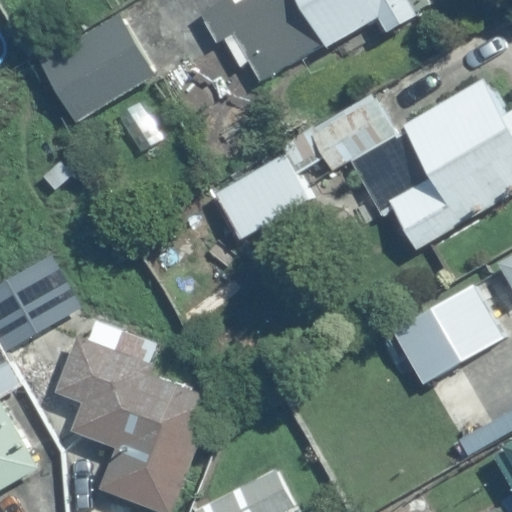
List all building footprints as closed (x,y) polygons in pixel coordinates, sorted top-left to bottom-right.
[(267,80),(381,13),(386,10),(396,26),(427,8),(422,0),(242,0),(241,1),(240,0),(218,0),(203,9),(222,41),(238,31),(267,80)] [(79,115),(83,112),(156,69),(123,13),(46,58),(79,115)] [(511,193),(511,107),(511,108),(492,76),(411,123),(414,128),(359,161),(386,207),(399,200),(425,244),(439,236),(511,193)] [(337,168),(345,164),(402,132),(380,92),(315,128),(337,168)] [(251,239),(257,235),(317,199),(288,151),(222,191),(251,239)] [(433,382),(440,378),(509,335),(476,280),(399,326),(433,382)] [(179,510),(206,440),(223,395),(159,371),(170,342),(103,317),(95,338),(84,334),(64,390),(88,399),(79,426),(123,442),(107,483),(179,510)] [(0,367),(18,357),(13,349),(0,325),(0,367)] [(0,494),(45,469),(0,386),(0,494)] [(511,438),(511,439),(498,446),(511,470),(511,438)] [(202,511),(288,511),(306,503),(286,462),(275,468),(199,506),(202,511)]
